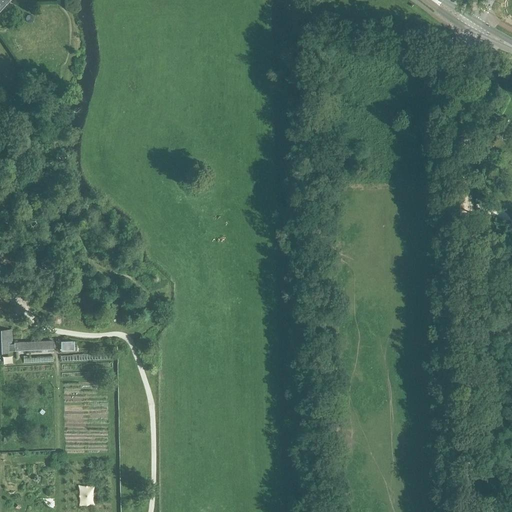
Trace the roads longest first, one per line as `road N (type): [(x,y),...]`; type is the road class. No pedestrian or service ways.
road 1 (track): [(469,511),(458,45),(472,23)]
road 2 (track): [(127,336),(154,416),(152,511)]
road 3 (track): [(0,265),(54,332),(127,336)]
